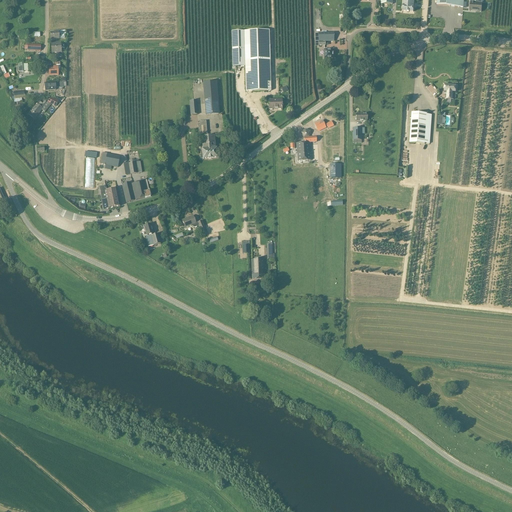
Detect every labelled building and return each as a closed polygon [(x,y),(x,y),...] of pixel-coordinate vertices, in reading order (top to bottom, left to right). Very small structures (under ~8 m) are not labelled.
[(413,0),(403,0),(403,5),(402,11),(413,12),(414,6),(413,6),(413,0)] [(470,0),(470,2),(469,11),(481,12),(482,3),(476,3),(476,0),(470,0)] [(50,32),(50,40),(65,38),(64,34),(66,34),(65,31),(50,32)] [(269,31),(231,32),(232,67),(245,67),(246,91),(271,91),(269,31)] [(318,33),(318,34),(315,34),(315,42),(315,47),(318,47),(318,46),(325,46),(325,42),(334,42),(334,33),(318,33)] [(61,52),(61,48),(65,48),(64,44),(61,44),(55,45),(55,43),(51,44),(51,53),(56,53),(56,52),(61,52)] [(324,59),(333,59),(333,50),(324,50),(324,59)] [(60,62),(53,62),(53,65),(55,65),(55,67),(49,67),(49,76),(58,76),(58,70),(60,70),(60,62)] [(53,83),(44,84),(45,91),(54,90),(56,90),(56,88),(58,88),(59,88),(59,90),(62,89),(62,87),(63,87),(63,86),(63,82),(57,83),(57,82),(53,83)] [(216,82),(203,83),(206,115),(219,114),(216,82)] [(453,100),(454,92),(456,92),(456,85),(445,85),(444,91),(444,94),(446,94),(445,99),(453,100)] [(34,120),(42,110),(45,112),(51,104),(53,106),(55,107),(58,101),(54,99),(50,98),(48,102),(47,103),(44,101),(42,104),(39,101),(28,115),(34,120)] [(269,109),(282,109),(282,100),(269,100),(269,109)] [(197,101),(189,102),(190,115),(198,114),(197,101)] [(425,143),(430,144),(432,115),(427,115),(427,114),(412,113),(410,143),(425,144),(425,143)] [(319,129),(319,131),(326,128),(322,121),(314,125),(317,130),(319,129)] [(205,122),(198,122),(199,139),(201,139),(203,155),(200,155),(200,156),(200,158),(201,159),(202,159),(217,157),(216,148),(215,149),(214,136),(207,137),(205,122)] [(361,141),(361,128),(352,128),(353,141),(353,144),(361,144),(361,141)] [(304,143),(296,144),(297,162),(310,161),(309,143),(316,142),(316,137),(304,138),(304,143)] [(105,165),(117,168),(120,156),(107,154),(105,165)] [(141,173),(140,162),(128,164),(130,175),(141,173)] [(340,164),(330,164),(330,178),(341,178),(340,164)] [(134,183),(138,200),(150,197),(149,191),(149,189),(149,190),(146,180),(134,183)] [(138,200),(134,183),(132,184),(131,182),(122,184),(126,203),(138,200)] [(104,189),(104,186),(99,187),(102,200),(106,199),(107,200),(118,197),(116,189),(107,191),(106,188),(104,189)] [(118,197),(107,200),(103,200),(104,205),(108,204),(108,209),(120,206),(118,197)] [(193,216),(182,220),(185,228),(192,225),(192,227),(194,228),(199,226),(200,230),(205,229),(202,221),(196,223),(193,216)] [(150,224),(144,226),(146,236),(145,236),(148,247),(153,246),(159,244),(161,244),(158,234),(152,236),(151,234),(153,234),(150,224)] [(260,275),(264,275),(264,259),(251,260),(251,268),(257,268),(257,271),(260,271),(260,275)] [(264,280),(264,275),(260,275),(260,271),(257,271),(257,268),(251,268),(252,280),(264,280)]
